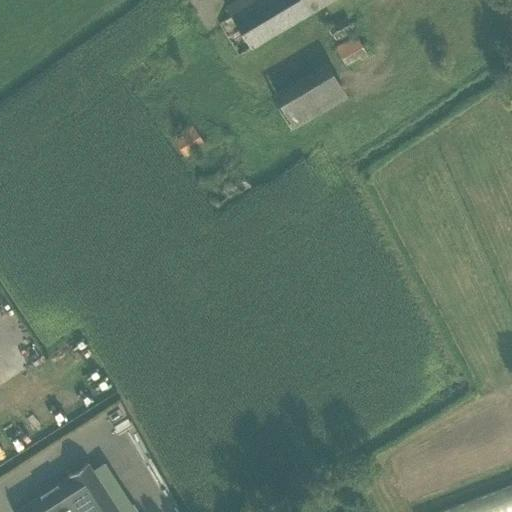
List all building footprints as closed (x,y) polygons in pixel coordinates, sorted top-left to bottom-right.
[(231,0),(223,5),(229,15),(217,22),(239,57),(330,0),(231,0)] [(328,27),(335,40),(352,30),(345,17),(328,27)] [(335,47),(346,64),(366,52),(356,35),(335,47)] [(291,130),(346,96),(326,60),(270,93),(291,130)] [(185,157),(204,144),(191,125),(172,138),(185,157)] [(214,211),(251,185),(241,170),(204,196),(214,211)] [(117,511),(86,463),(12,511),(117,511)] [(511,511),(511,483),(429,511),(511,511)]
